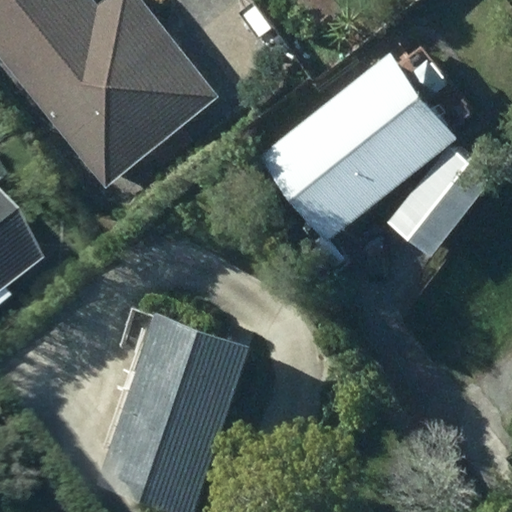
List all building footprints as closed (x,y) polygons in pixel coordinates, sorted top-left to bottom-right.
[(0,0),(0,45),(114,188),(227,97),(149,0),(115,0),(109,6),(103,0),(0,0)] [(388,53),(263,156),(326,243),(376,209),(405,240),(431,256),(491,178),(462,151),(471,139),(388,53)] [(219,188),(193,208),(214,234),(239,215),(219,188)] [(0,295),(33,270),(0,227),(0,308),(4,306),(0,300),(0,295)] [(115,475),(111,486),(182,511),(213,511),(272,351),(173,315),(142,400),(90,381),(63,456),(115,475)]
